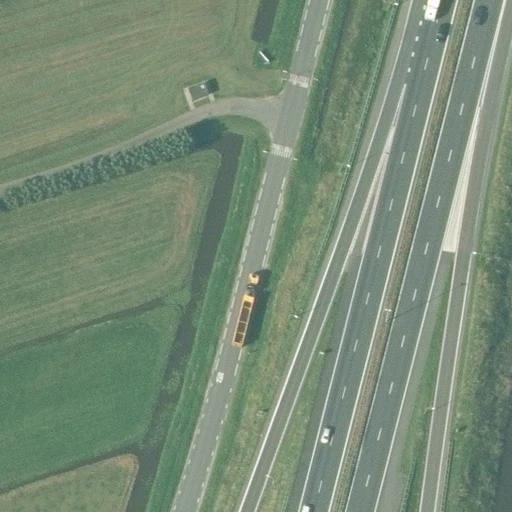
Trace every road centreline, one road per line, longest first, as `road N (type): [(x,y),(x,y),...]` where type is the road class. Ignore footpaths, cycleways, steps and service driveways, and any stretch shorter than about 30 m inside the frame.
road 1 (tertiary): [(318,0),(216,415),(184,511)]
road 2 (motorway): [(359,511),(488,0)]
road 3 (motorway): [(427,511),(490,0)]
road 4 (motorway): [(422,71),(339,253),(246,511)]
road 5 (motorway): [(422,71),(312,511)]
